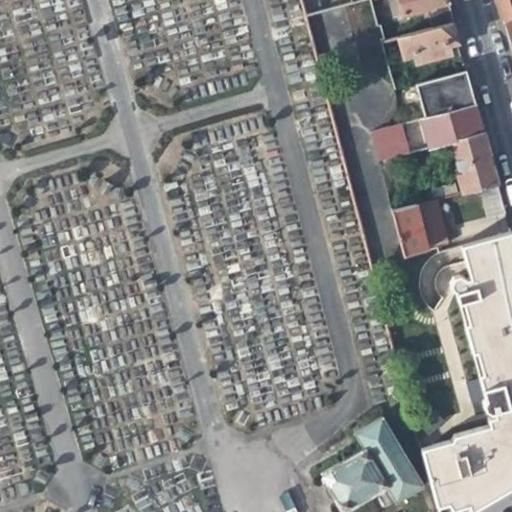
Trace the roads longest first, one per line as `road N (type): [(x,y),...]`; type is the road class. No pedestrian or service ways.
road 1 (residential): [(317,0),(436,415)]
road 2 (residential): [(471,0),(511,142)]
